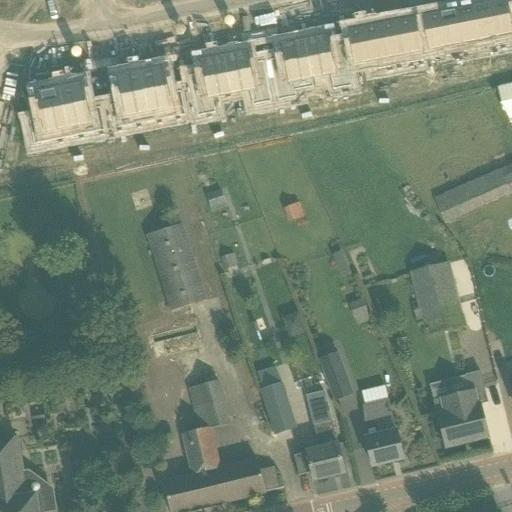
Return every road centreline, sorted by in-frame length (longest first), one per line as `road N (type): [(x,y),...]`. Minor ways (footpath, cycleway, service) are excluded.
road 1 (tertiary): [(336,511),(511,469)]
road 2 (residential): [(263,0),(108,34)]
